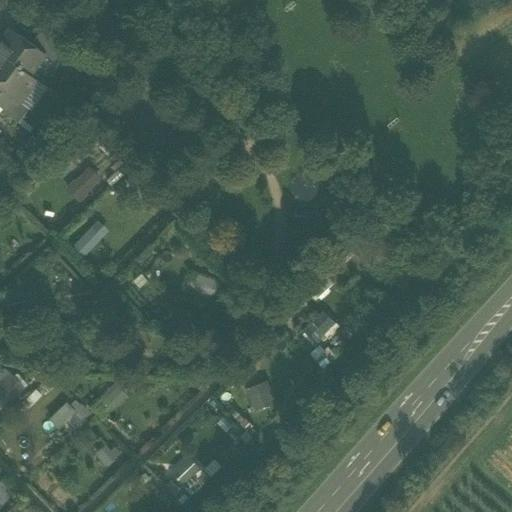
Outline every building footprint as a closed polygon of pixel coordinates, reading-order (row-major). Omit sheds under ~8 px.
[(9,29),(0,41),(0,54),(28,75),(29,75),(44,54),(31,45),(9,29)] [(44,54),(53,60),(65,42),(41,30),(31,45),(44,54)] [(35,79),(29,75),(28,75),(0,54),(0,89),(2,91),(18,102),(35,79)] [(0,93),(0,107),(17,122),(27,109),(18,102),(2,91),(0,93)] [(65,187),(79,201),(103,178),(89,164),(65,187)] [(85,254),(99,240),(88,229),(74,242),(85,254)] [(191,270),(185,284),(214,297),(220,282),(191,270)] [(302,328),(315,343),(337,324),(324,308),(302,328)] [(0,369),(0,386),(13,400),(26,388),(4,365),(0,369)] [(247,386),(254,410),(276,403),(269,380),(247,386)] [(104,389),(106,403),(123,400),(121,386),(104,389)] [(66,401),(49,418),(57,426),(75,410),(66,401)] [(80,403),(67,419),(77,428),(91,411),(80,403)] [(104,464),(114,458),(107,445),(96,451),(104,464)] [(192,456),(170,468),(183,490),(205,477),(192,456)] [(0,506),(13,492),(0,480),(0,479),(0,506)]
